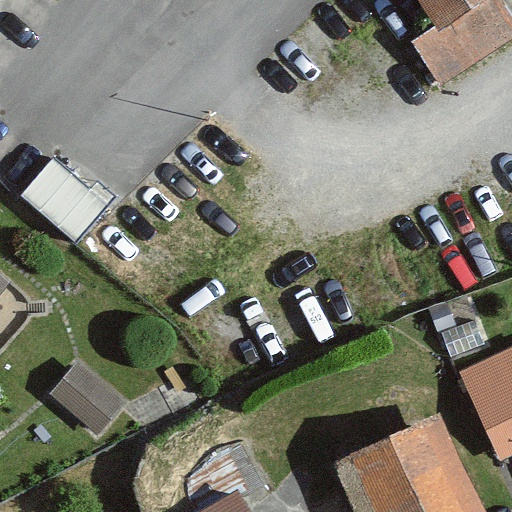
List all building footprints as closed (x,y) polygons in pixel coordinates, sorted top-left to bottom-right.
[(511,16),(501,0),(412,0),(428,23),(400,40),(431,87),(511,35),(511,16)] [(52,148),(20,183),(73,231),(105,195),(52,148)] [(511,341),(453,364),(491,463),(511,455),(511,341)] [(119,397),(67,358),(37,397),(89,437),(119,397)] [(479,511),(433,412),(329,460),(353,511),(479,511)] [(240,511),(226,482),(167,511),(240,511)]
